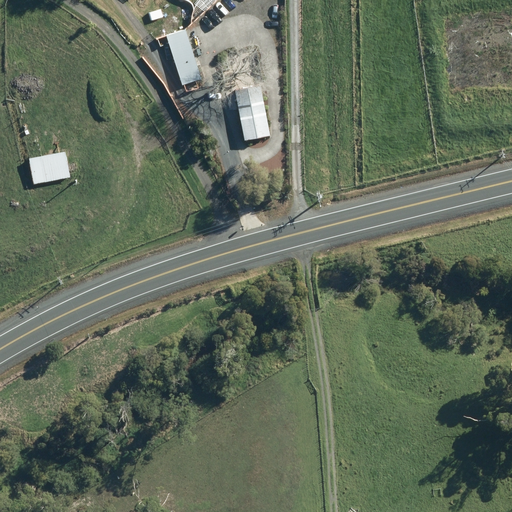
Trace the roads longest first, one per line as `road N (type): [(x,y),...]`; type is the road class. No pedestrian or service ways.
road 1 (secondary): [(0,350),(157,276),(511,180)]
road 2 (track): [(243,249),(128,55),(58,0)]
road 3 (track): [(258,244),(219,124),(172,78),(121,0)]
road 4 (track): [(299,232),(284,0)]
